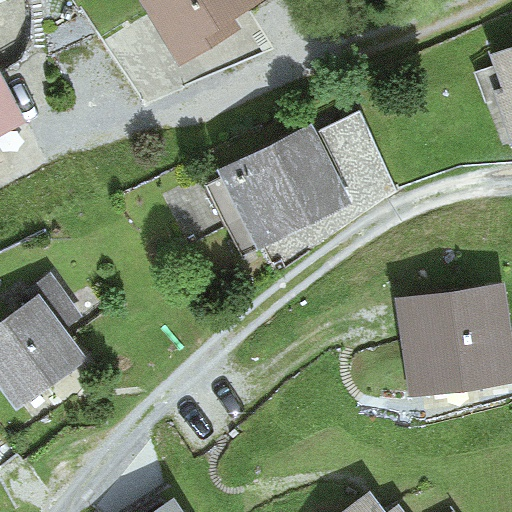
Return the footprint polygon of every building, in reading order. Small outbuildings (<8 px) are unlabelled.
[(227,24),(216,7),(228,0),(162,0),(191,46),(227,24)] [(503,96),(511,122),(511,60),(479,73),(489,101),(503,96)] [(373,137),(360,109),(318,130),(332,157),(373,137)] [(208,183),(238,244),(339,194),(309,133),(208,183)] [(0,326),(0,372),(17,397),(78,354),(56,324),(73,312),(50,279),(33,291),(38,299),(0,326)] [(410,305),(420,380),(504,368),(494,294),(410,305)]
